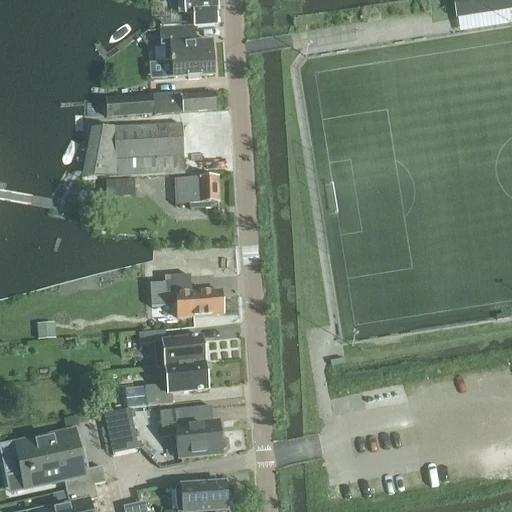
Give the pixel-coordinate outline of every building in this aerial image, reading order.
[(217,13),(216,0),(183,0),(184,1),(175,1),(175,10),(184,9),(185,15),(196,14),(197,28),(218,26),(217,13)] [(509,0),(450,0),(454,20),(511,11),(509,0)] [(178,19),(158,21),(158,30),(178,28),(178,19)] [(159,31),(160,48),(164,48),(165,63),(170,62),(170,66),(172,66),(173,80),(188,79),(188,81),(200,81),(200,78),(213,78),(211,44),(195,45),(194,29),(159,31)] [(105,101),(106,119),(153,115),(153,117),(182,115),(215,112),(214,95),(181,98),(181,96),(151,97),(105,101)] [(81,181),(87,181),(184,175),(181,126),(113,130),(113,129),(91,131),(81,181)] [(188,175),(211,174),(210,163),(188,164),(188,175)] [(218,205),(217,179),(174,181),(175,207),(189,206),(190,211),(217,210),(217,205),(218,205)] [(134,197),(133,181),(106,183),(107,199),(134,197)] [(164,279),(164,283),(150,284),(151,308),(166,307),(166,308),(176,307),(177,320),(223,317),(221,293),(191,295),(190,277),(164,279)] [(37,325),(38,341),(54,340),(53,324),(37,325)] [(156,371),(164,370),(204,365),(201,339),(165,343),(164,333),(138,336),(139,346),(153,344),(156,371)] [(146,409),(172,406),(171,396),(207,392),(204,365),(164,370),(166,386),(144,389),(146,409)] [(222,456),(221,452),(225,450),(224,441),(220,440),(218,423),(212,423),(211,408),(159,413),(162,439),(176,438),(178,460),(222,456)] [(129,411),(103,417),(107,433),(132,427),(129,411)] [(63,421),(65,430),(78,427),(76,418),(63,421)] [(66,493),(93,487),(105,484),(101,469),(82,473),(73,434),(15,447),(24,490),(63,481),(66,493)] [(175,511),(226,511),(226,509),(229,506),(228,500),(225,497),(224,485),(176,488),(174,489),(175,511)] [(93,487),(66,493),(69,507),(46,511),(90,511),(89,503),(96,501),(93,487)]
